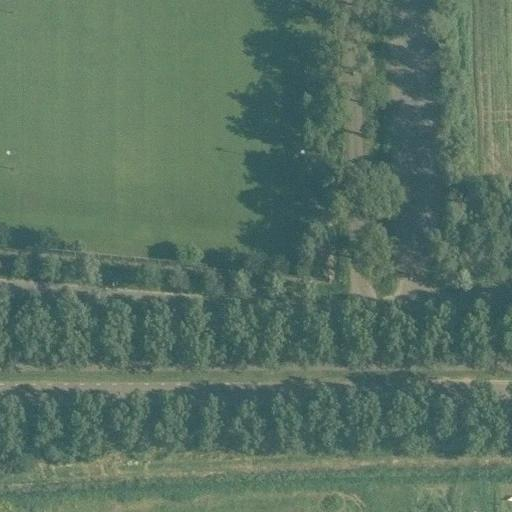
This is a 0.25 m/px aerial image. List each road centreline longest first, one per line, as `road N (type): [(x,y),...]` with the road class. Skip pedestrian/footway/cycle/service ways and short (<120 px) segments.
road 1 (tertiary): [(511,394),(0,395)]
road 2 (unclassified): [(360,314),(0,289)]
road 3 (unclassified): [(360,314),(355,0)]
road 4 (unclassified): [(360,314),(511,289)]
